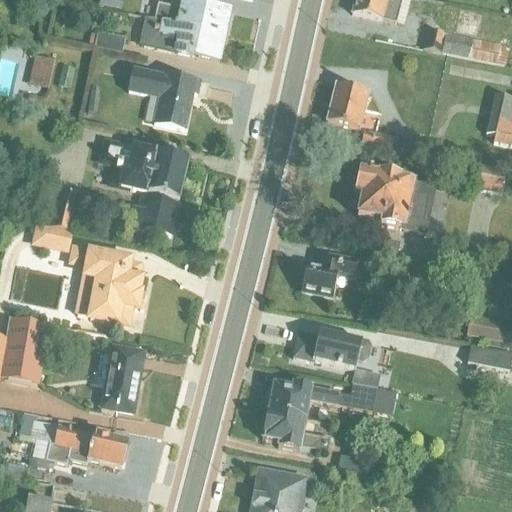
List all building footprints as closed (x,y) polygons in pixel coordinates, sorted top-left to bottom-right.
[(100,0),(99,6),(121,12),(123,0),(100,0)] [(402,0),(355,0),(351,17),(395,28),(396,26),(402,0)] [(402,0),(396,26),(404,28),(410,0),(402,0)] [(154,22),(225,37),(229,15),(181,4),(180,10),(158,6),(154,22)] [(225,37),(154,22),(144,20),(139,46),(219,63),(225,37)] [(426,33),(422,52),(496,67),(496,66),(505,68),(509,51),(426,33)] [(91,36),(89,46),(94,47),(94,50),(122,56),(125,41),(97,35),(97,37),(91,36)] [(35,60),(28,88),(47,93),(54,64),(35,60)] [(62,69),(58,89),(70,91),(74,71),(62,69)] [(132,72),(127,97),(158,104),(152,129),(185,136),(190,109),(188,109),(190,99),(206,102),(209,88),(162,79),(132,72)] [(335,89),(326,126),(360,134),(369,97),(335,89)] [(91,91),(87,116),(95,117),(99,92),(91,91)] [(494,99),(485,137),(495,139),(493,148),(511,151),(511,100),(511,102),(494,99)] [(363,135),(361,147),(389,152),(391,140),(363,135)] [(140,197),(177,206),(188,164),(103,144),(97,168),(110,171),(106,191),(140,197)] [(478,169),(473,193),(500,199),(505,175),(478,169)] [(355,183),(353,188),(354,193),(356,196),(355,199),(361,200),(357,220),(379,225),(378,231),(425,239),(435,192),(360,176),(359,178),(355,183)] [(41,231),(72,236),(75,237),(83,199),(49,192),(41,231)] [(177,206),(140,197),(137,212),(131,211),(127,230),(171,240),(178,209),(177,208),(177,206)] [(72,236),(41,231),(34,229),(31,250),(68,257),(72,236)] [(374,255),(395,259),(399,246),(377,242),(374,255)] [(72,249),(68,269),(83,272),(74,318),(86,320),(85,324),(126,332),(130,311),(137,312),(139,298),(137,297),(140,283),(136,282),(138,270),(85,259),(87,253),(72,249)] [(395,259),(374,255),(371,255),(367,274),(393,279),(396,259),(395,259)] [(308,269),(302,296),(332,302),(336,281),(353,284),(356,265),(322,259),(320,271),(308,269)] [(396,259),(393,279),(391,289),(415,293),(420,264),(396,259)] [(511,327),(470,319),(466,339),(511,347),(511,327)] [(6,342),(0,380),(5,381),(5,386),(30,391),(31,387),(39,388),(49,330),(9,323),(6,342)] [(353,373),(355,374),(357,364),(363,366),(367,363),(370,350),(367,344),(353,341),(352,344),(318,336),(317,341),(298,337),(292,362),(313,367),(314,364),(353,373)] [(511,357),(470,349),(467,366),(509,375),(511,357)] [(133,391),(139,357),(110,351),(100,411),(132,417),(137,392),(133,391)] [(133,391),(137,392),(139,392),(146,355),(139,354),(139,357),(133,391)] [(352,387),(375,391),(377,392),(380,379),(355,374),(353,373),(350,387),(352,387)] [(268,415),(306,422),(310,404),(371,414),(375,391),(352,387),(350,398),(292,388),(292,392),(273,388),(269,397),(270,404),(268,415)] [(6,467),(3,478),(49,487),(54,465),(66,468),(67,463),(87,467),(87,464),(121,472),(127,445),(36,424),(37,417),(23,415),(15,457),(30,460),(28,472),(6,467)] [(306,422),(268,415),(267,417),(264,416),(261,431),(264,432),(262,442),(277,446),(276,451),(299,455),(299,454),(309,456),(309,451),(327,455),(329,442),(304,436),(306,422)] [(338,473),(361,478),(364,463),(340,458),(338,473)] [(361,478),(338,473),(335,488),(389,498),(391,485),(376,482),(376,481),(361,478)] [(302,511),(307,483),(258,474),(251,511),(302,511)] [(424,490),(406,497),(409,503),(415,502),(417,507),(429,502),(424,490)] [(49,511),(51,506),(27,502),(25,511),(49,511)]
